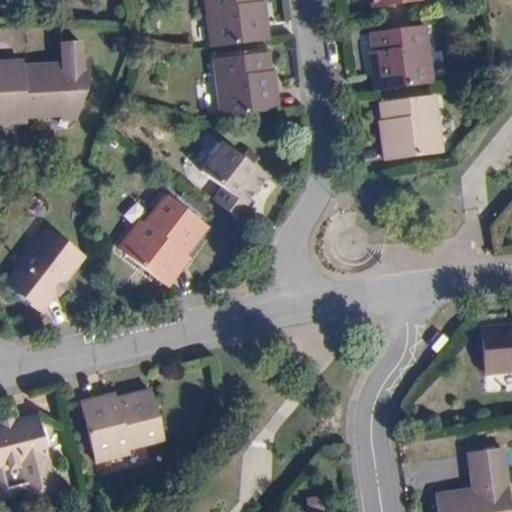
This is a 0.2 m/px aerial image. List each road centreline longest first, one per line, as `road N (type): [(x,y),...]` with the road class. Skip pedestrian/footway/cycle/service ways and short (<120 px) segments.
road 1 (residential): [(308,0),(330,158),(291,238),(288,311)]
road 2 (residential): [(288,311),(103,354),(0,365)]
road 3 (residential): [(384,511),(375,413),(407,353),(410,292)]
road 4 (residential): [(410,292),(288,311)]
